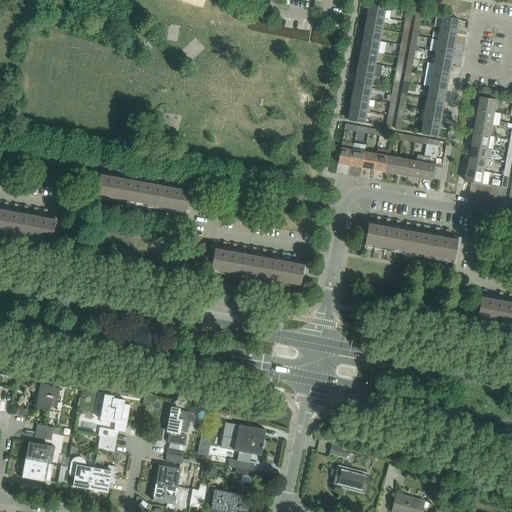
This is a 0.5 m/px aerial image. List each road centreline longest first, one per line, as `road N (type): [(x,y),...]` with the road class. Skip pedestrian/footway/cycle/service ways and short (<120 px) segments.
road 1 (tertiary): [(318,343),(0,287)]
road 2 (tertiary): [(0,317),(311,378)]
road 3 (tertiary): [(311,378),(511,435)]
road 4 (tertiary): [(511,385),(318,343)]
road 5 (residential): [(334,256),(336,214),(358,194),(473,210)]
road 6 (residential): [(282,511),(311,378)]
road 7 (residential): [(334,256),(206,232)]
